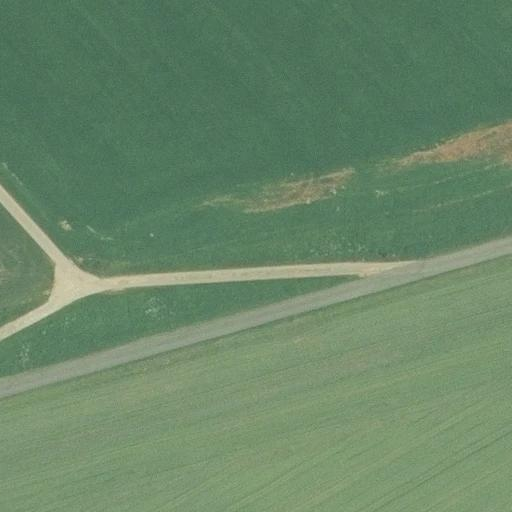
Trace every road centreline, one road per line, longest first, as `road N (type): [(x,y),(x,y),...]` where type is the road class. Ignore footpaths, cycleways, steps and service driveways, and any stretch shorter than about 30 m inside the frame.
road 1 (unclassified): [(0,391),(403,272)]
road 2 (unclassified): [(80,290),(403,272)]
